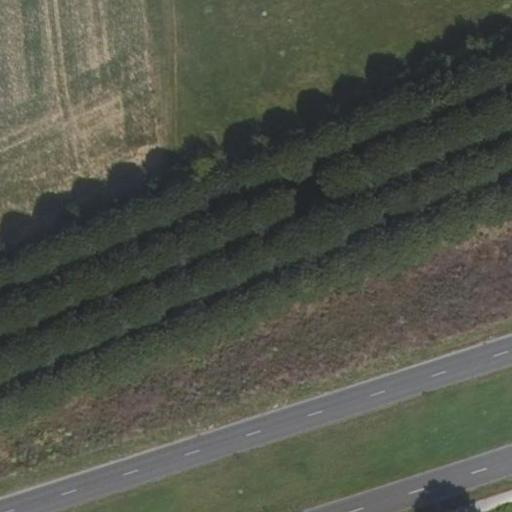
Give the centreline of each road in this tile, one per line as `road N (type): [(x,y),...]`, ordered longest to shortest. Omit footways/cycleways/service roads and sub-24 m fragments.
road 1 (secondary): [(511,348),(4,511)]
road 2 (secondary): [(346,511),(511,458)]
